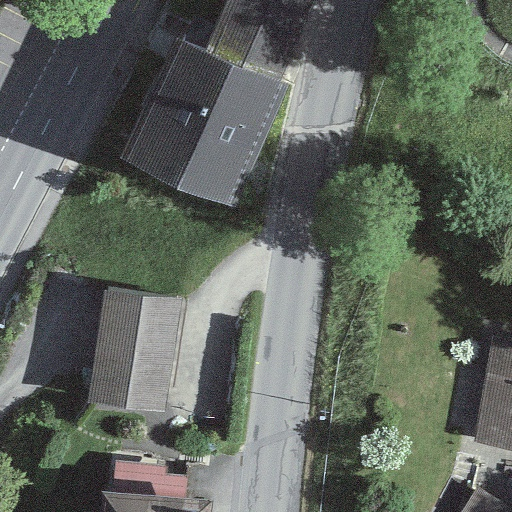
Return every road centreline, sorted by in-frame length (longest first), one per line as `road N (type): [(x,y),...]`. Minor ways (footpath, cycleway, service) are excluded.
road 1 (secondary): [(261,511),(294,242),(344,0)]
road 2 (secondary): [(0,196),(102,0)]
